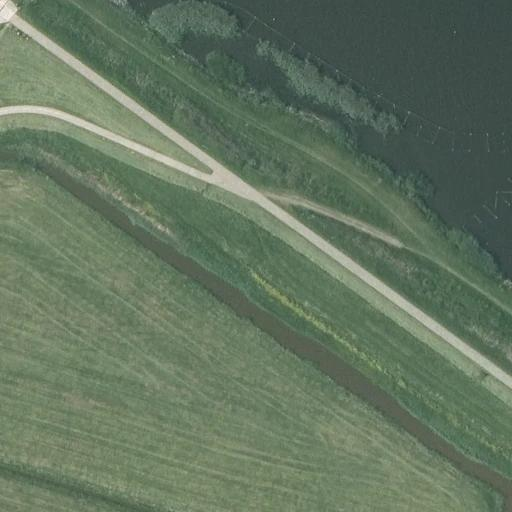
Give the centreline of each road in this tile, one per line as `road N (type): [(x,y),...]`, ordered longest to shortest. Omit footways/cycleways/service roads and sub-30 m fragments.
road 1 (track): [(85,0),(511,318)]
road 2 (track): [(409,244),(308,201),(245,190)]
